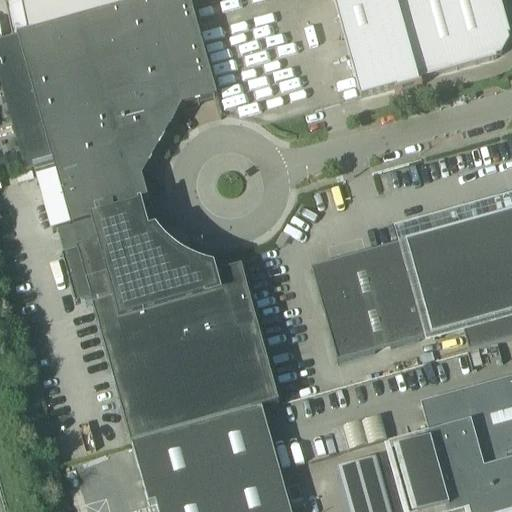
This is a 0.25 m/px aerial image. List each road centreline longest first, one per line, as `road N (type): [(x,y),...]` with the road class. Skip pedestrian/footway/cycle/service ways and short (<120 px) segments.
road 1 (unclassified): [(270,174),(511,108)]
road 2 (unclassified): [(185,191),(195,218),(237,232),(270,204),(270,174)]
road 3 (unclassified): [(270,174),(253,153),(227,145),(201,154),(185,191)]
